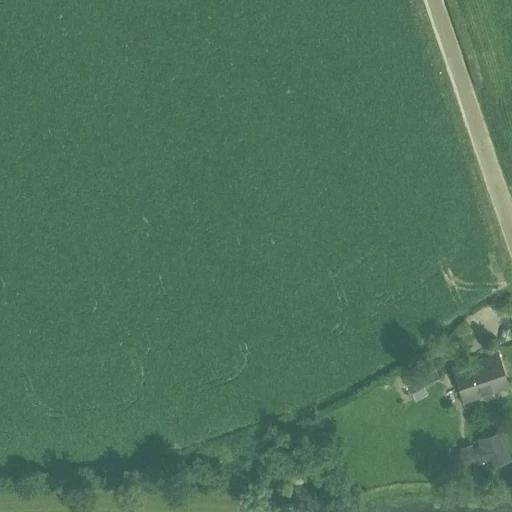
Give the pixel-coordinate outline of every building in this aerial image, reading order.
[(485,398),(486,398),(489,397),(490,396),(491,396),(492,394),(492,393),(492,391),(509,385),(498,354),(453,369),(464,400),(481,395),(482,396),(483,397),(485,398)] [(401,373),(413,393),(442,377),(430,357),(401,373)] [(455,454),(461,472),(485,463),(479,445),(455,454)] [(264,466),(271,463),(265,450),(258,454),(264,466)] [(317,459),(322,471),(329,467),(324,456),(317,459)]
